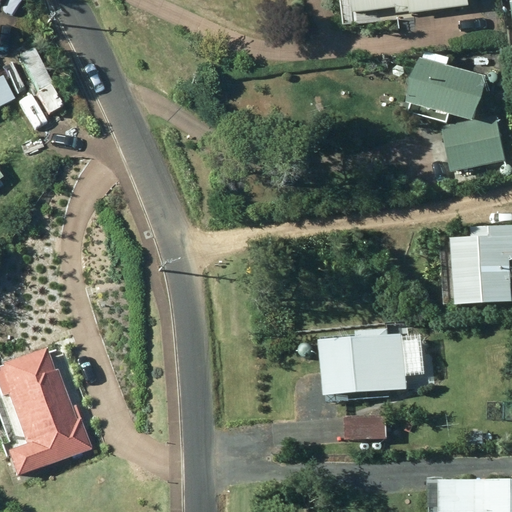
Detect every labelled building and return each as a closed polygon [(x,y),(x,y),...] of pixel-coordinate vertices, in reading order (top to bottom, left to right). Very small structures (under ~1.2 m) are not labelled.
[(466,0),(348,0),(350,10),(394,5),(395,11),(408,9),(408,11),(467,3),(466,0)] [(46,74),(34,45),(19,51),(31,81),(46,74)] [(404,101),(471,119),(483,75),(445,65),(448,56),(424,50),(422,57),(417,56),(404,101)] [(0,149),(2,148),(0,143),(0,140),(12,135),(13,137),(20,133),(12,115),(13,115),(6,100),(15,96),(9,83),(8,84),(4,74),(0,76),(0,149)] [(449,170),(504,158),(494,115),(440,127),(449,170)] [(453,303),(511,301),(511,298),(511,297),(511,223),(470,225),(470,236),(450,237),(453,303)] [(322,394),(406,387),(402,334),(387,335),(387,328),(354,330),(354,336),(318,339),(322,394)] [(17,474),(92,446),(82,419),(77,420),(58,369),(55,369),(46,346),(4,362),(5,365),(0,366),(0,370),(27,442),(8,450),(17,474)] [(344,441),(385,439),(384,415),(343,416),(344,441)] [(474,511),(511,511),(511,478),(437,477),(437,510),(474,511)]
